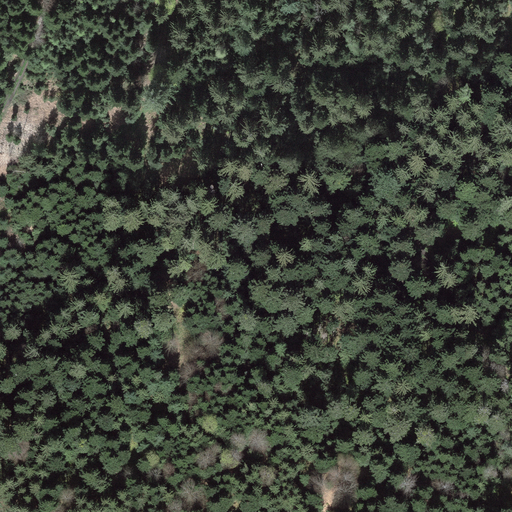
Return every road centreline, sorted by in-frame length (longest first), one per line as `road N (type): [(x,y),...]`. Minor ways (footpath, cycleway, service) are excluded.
road 1 (track): [(165,0),(150,258),(189,349),(191,382),(88,511)]
road 2 (track): [(0,204),(144,107),(279,0)]
